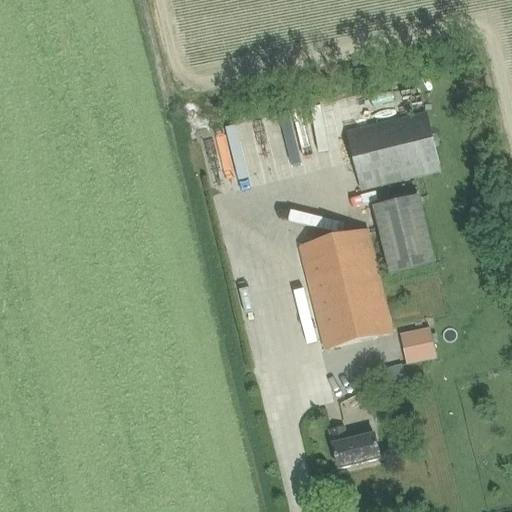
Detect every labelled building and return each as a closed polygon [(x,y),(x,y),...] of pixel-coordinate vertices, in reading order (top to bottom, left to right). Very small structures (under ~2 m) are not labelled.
[(358,193),(438,173),(423,112),(343,132),(358,193)] [(238,185),(268,178),(255,124),(203,136),(210,166),(233,161),(238,185)] [(372,208),(388,274),(432,264),(417,198),(372,208)] [(322,350),(390,334),(366,231),(298,247),(322,350)] [(399,365),(378,372),(381,383),(402,376),(399,365)] [(336,470),(378,460),(372,436),(344,443),(341,428),(327,432),(330,446),(336,470)]
